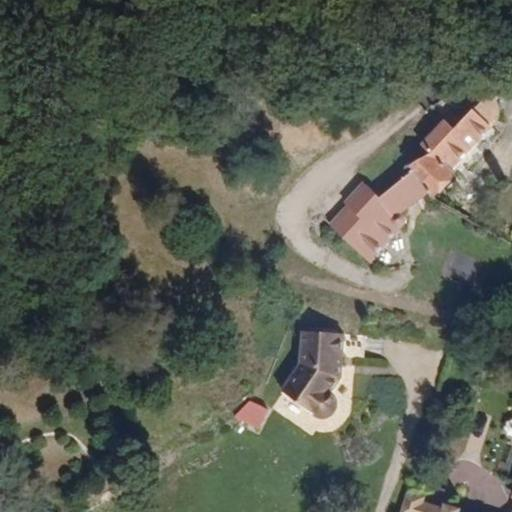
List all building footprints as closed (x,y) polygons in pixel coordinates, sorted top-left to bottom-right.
[(464,204),(461,200),(506,155),(511,145),(511,130),(491,127),(458,158),(433,183),(415,198),(421,205),(386,235),(343,270),(372,300),(376,296),(376,293),(412,258),(406,252),(439,223),(442,226),(464,204)] [(433,183),(458,158),(450,149),(424,172),(433,183)] [(343,270),(386,235),(372,220),(351,239),(353,240),(357,244),(337,262),(343,270)] [(337,262),(357,244),(353,240),(333,259),(337,262)] [(334,377),(336,331),(296,329),(296,364),(287,377),(301,381),(328,414),(335,408),(336,403),(334,397),(328,388),(334,377)] [(328,414),(301,381),(287,377),(278,391),(317,413),(328,414)] [(233,419),(257,432),(268,410),(245,397),(233,419)] [(456,511),(458,506),(406,491),(399,511),(456,511)]
